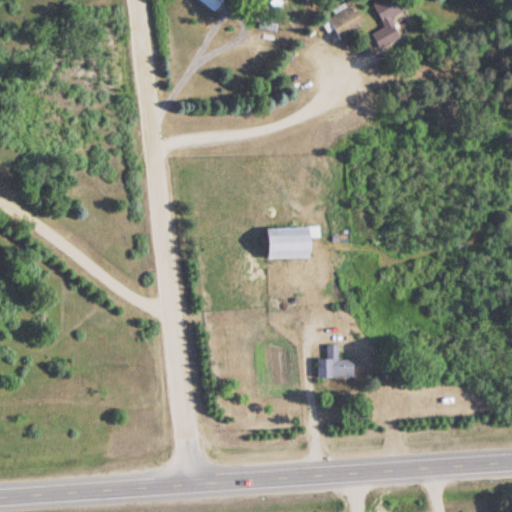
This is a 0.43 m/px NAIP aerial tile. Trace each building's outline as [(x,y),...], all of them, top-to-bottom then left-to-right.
[(196,0),(210,12),(219,0),(196,0)] [(375,48),(396,38),(387,17),(403,9),(399,0),(372,0),(368,2),(379,26),(368,31),(375,48)] [(323,17),(336,39),(361,25),(348,3),(323,17)] [(264,227),(264,257),(306,257),(306,227),(264,227)] [(314,377),(349,377),(349,358),(337,359),(337,344),(322,344),(322,358),(314,359),(314,377)]
